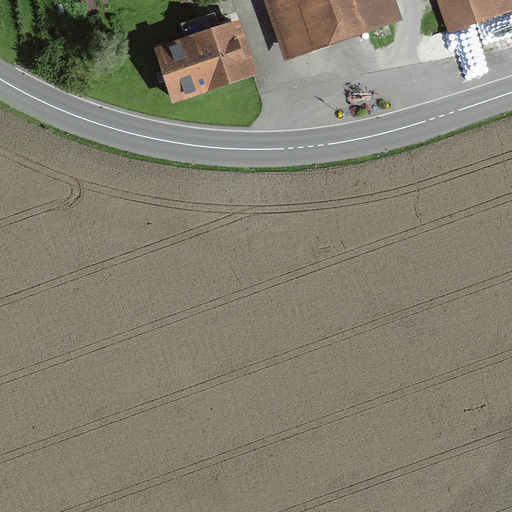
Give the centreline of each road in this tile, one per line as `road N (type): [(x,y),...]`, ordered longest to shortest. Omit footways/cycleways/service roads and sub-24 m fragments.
road 1 (tertiary): [(511,94),(367,138),(295,149),(212,148),(82,119),(0,79)]
road 2 (track): [(295,149),(250,0)]
road 3 (track): [(449,114),(411,0)]
